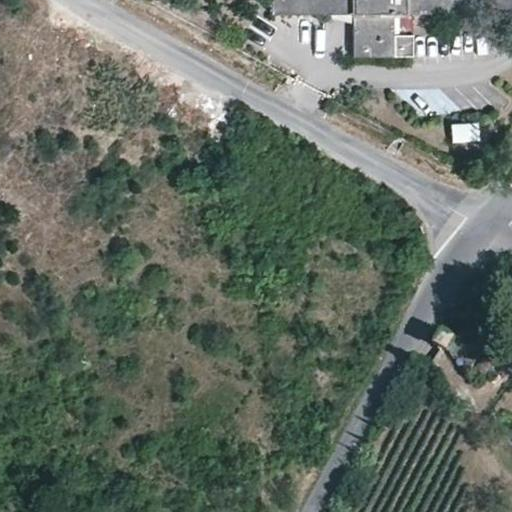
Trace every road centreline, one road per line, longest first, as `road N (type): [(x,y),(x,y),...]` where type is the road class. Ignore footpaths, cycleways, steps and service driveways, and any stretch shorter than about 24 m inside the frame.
road 1 (unclassified): [(490,222),(85,0)]
road 2 (residential): [(315,511),(438,282),(490,222)]
